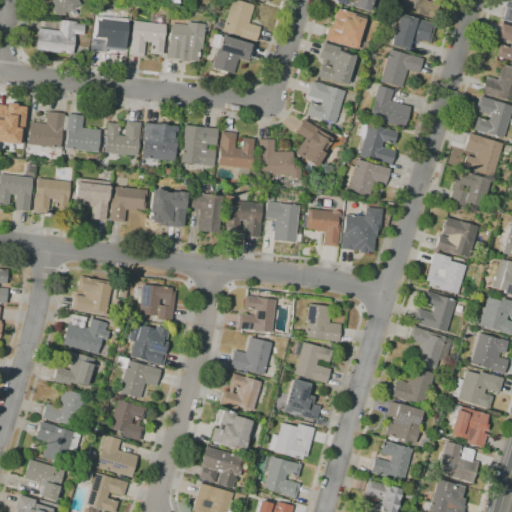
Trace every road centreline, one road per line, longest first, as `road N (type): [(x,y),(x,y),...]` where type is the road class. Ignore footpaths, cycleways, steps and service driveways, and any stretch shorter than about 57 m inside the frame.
road 1 (residential): [(473,0),(324,511)]
road 2 (residential): [(385,296),(327,279),(0,241)]
road 3 (residential): [(300,0),(268,101),(0,74)]
road 4 (residential): [(210,268),(197,358),(153,511)]
road 5 (residential): [(47,247),(0,435)]
